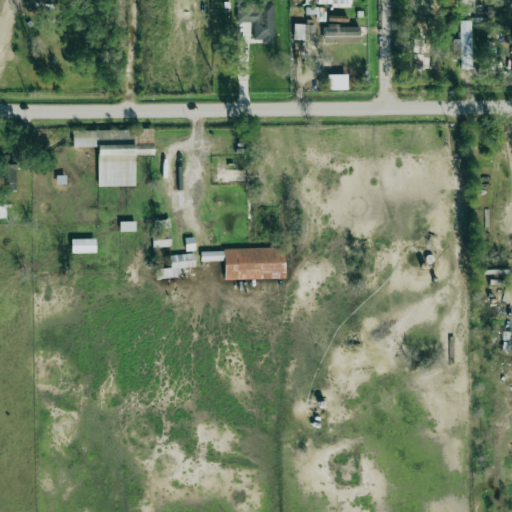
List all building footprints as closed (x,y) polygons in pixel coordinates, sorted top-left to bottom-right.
[(274,4),(236,3),(236,21),(253,22),(253,39),(262,39),(262,44),(273,44),(274,4)] [(472,69),(471,21),(459,21),(459,39),(452,39),(452,58),(459,58),(460,69),(472,69)] [(292,39),(307,40),(307,32),(314,33),(315,25),(293,24),(292,39)] [(360,43),(360,26),(323,26),(323,43),(360,43)] [(72,130),(73,147),(97,146),(98,186),(135,186),(134,155),(154,155),(153,129),(72,130)] [(2,191),(15,191),(16,156),(2,156),(2,191)] [(234,167),(221,168),(221,173),(213,173),(213,182),(247,181),(247,172),(234,173),(234,167)] [(71,239),(71,253),(95,252),(95,239),(71,239)] [(285,278),(284,248),(200,250),(201,261),(224,261),(224,280),(285,278)] [(169,256),(170,267),(155,269),(157,279),(179,276),(178,270),(195,267),(193,253),(169,256)]
